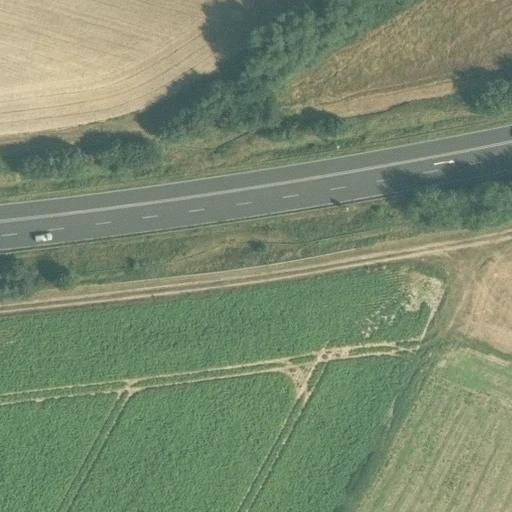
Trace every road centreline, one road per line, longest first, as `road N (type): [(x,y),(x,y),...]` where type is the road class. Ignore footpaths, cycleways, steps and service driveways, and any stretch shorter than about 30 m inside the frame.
road 1 (track): [(0,315),(219,290),(511,234)]
road 2 (trunk): [(0,229),(244,198),(511,150)]
road 3 (track): [(0,137),(135,121),(332,0)]
road 4 (track): [(468,243),(438,335),(344,511)]
road 5 (track): [(238,122),(427,0)]
